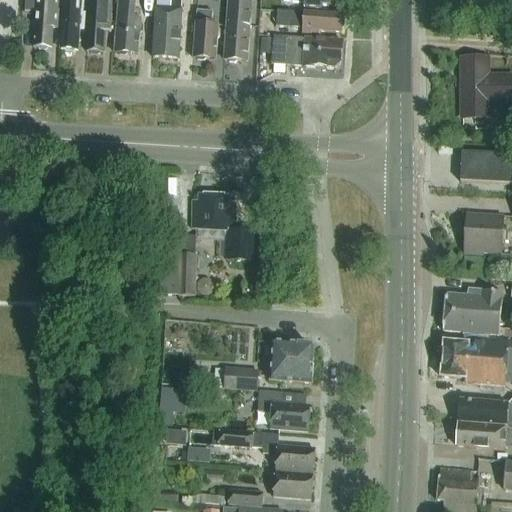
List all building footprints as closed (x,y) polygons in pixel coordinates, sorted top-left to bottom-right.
[(58,0),(25,0),(24,15),(36,16),(34,49),(37,49),(39,51),(46,52),(49,50),(52,50),(53,30),(58,30),(59,13),(58,13),(58,0)] [(64,0),(65,1),(61,51),(64,51),(66,53),(73,54),(75,52),(78,52),(80,31),(85,32),(86,15),(84,15),(85,2),(77,1),(76,0),(64,0)] [(90,0),(87,53),(89,53),(91,56),(99,56),(102,54),(105,54),(106,34),(111,34),(112,16),(110,16),(111,3),(102,3),(101,0),(90,0)] [(118,0),(118,4),(115,54),(118,55),(120,57),(125,57),(128,55),(138,56),(141,18),(134,18),(134,0),(118,0)] [(157,0),(157,10),(156,10),(153,59),(179,60),(182,0),(157,0)] [(251,0),(229,0),(225,62),(227,62),(230,64),(235,64),(237,62),(247,63),(251,0)] [(292,0),(293,2),(292,4),(305,5),(304,10),(322,11),(322,7),(343,9),(344,5),(346,3),(345,0),(292,0)] [(221,32),(218,30),(218,26),(212,25),(213,13),(197,12),(194,59),(196,60),(198,62),(204,62),(206,60),(216,61),(218,40),(221,38),(221,32)] [(276,28),(290,29),(303,30),(303,35),(320,37),(320,33),(342,34),(342,31),(344,29),(344,23),(343,20),(343,17),(291,13),(277,12),(276,28)] [(293,56),(292,68),(303,69),(335,71),(341,66),(343,43),(274,38),(272,67),(288,68),(289,55),(293,56)] [(511,79),(487,79),(487,62),(463,62),(463,118),(488,118),(488,121),(511,120),(511,79)] [(511,157),(462,155),(461,184),(511,186),(511,157)] [(226,249),(220,249),(218,251),(218,257),(220,260),(226,260),(226,262),(252,263),(253,233),(235,233),(236,204),(230,204),(230,197),(199,196),(199,203),(194,202),(193,231),(227,232),(226,249)] [(504,218),(467,216),(464,256),(483,257),(483,254),(502,256),(504,218)] [(162,299),(197,299),(196,258),(180,258),(179,248),(162,249),(162,299)] [(445,315),(501,319),(503,295),(470,293),(469,299),(447,297),(445,315)] [(509,320),(501,319),(445,315),(444,333),(504,337),(504,339),(511,339),(511,331),(508,331),(509,320)] [(445,345),(443,362),(507,367),(508,361),(511,361),(511,343),(468,340),(468,346),(445,345)] [(312,386),(315,353),(310,347),(273,345),(270,383),(312,386)] [(505,391),(507,367),(443,362),(442,380),(465,382),(464,387),(505,391)] [(226,370),(225,391),(258,394),(260,373),(226,370)] [(308,434),(310,410),(282,407),(283,396),(259,394),(258,413),(272,415),(271,430),(308,434)] [(461,402),(459,426),(511,429),(511,405),(508,405),(461,402)] [(511,429),(459,426),(458,448),(505,451),(505,450),(511,450),(511,429)] [(277,462),(276,474),(313,477),(315,452),(278,448),(279,437),(221,431),(220,447),(263,451),(262,455),(270,456),(269,461),(277,462)] [(511,463),(506,463),(503,492),(511,492),(511,463)] [(475,511),(477,473),(440,472),(438,502),(443,502),(442,511),(475,511)] [(310,501),(313,477),(276,474),(273,498),(310,501)] [(229,507),(262,510),(264,496),(230,492),(229,507)]
